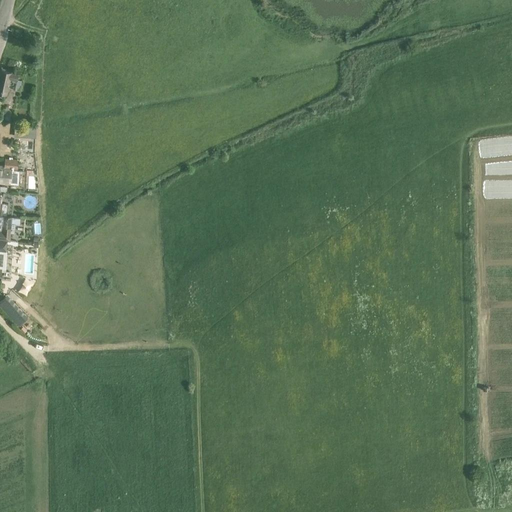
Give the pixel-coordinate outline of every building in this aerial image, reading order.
[(8,88),(14,89),(18,73),(0,70),(0,93),(6,94),(8,88)] [(31,127),(22,127),(21,136),(30,137),(31,127)] [(0,166),(0,183),(18,184),(19,171),(11,171),(11,169),(17,169),(18,159),(5,159),(4,166),(0,166)] [(0,196),(0,215),(12,216),(13,195),(8,195),(8,192),(3,192),(2,197),(0,196)] [(0,239),(10,240),(18,241),(20,217),(0,215),(0,239)] [(0,306),(13,319),(18,315),(1,298),(0,298),(0,306)]
